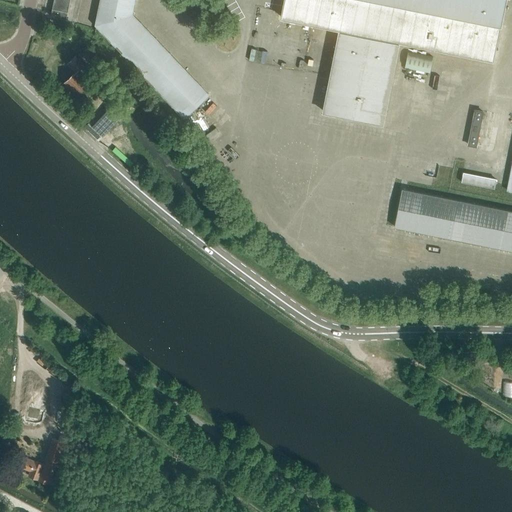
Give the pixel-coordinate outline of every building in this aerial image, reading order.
[(68,11),(70,0),(54,0),(53,8),(52,9),(51,16),(67,19),(68,12),(68,11)] [(209,94),(133,14),(135,0),(101,0),(96,24),(184,117),(209,94)] [(284,0),(282,17),(340,29),(324,111),(383,123),(400,41),(493,59),(504,0),(284,0)] [(408,52),(405,67),(420,70),(421,70),(430,72),(433,57),(408,52)] [(90,78),(95,73),(76,55),(68,64),(76,72),(64,83),(70,89),(71,88),(77,94),(84,86),(88,83),(83,78),(86,75),(90,78)] [(476,109),(469,144),(476,146),(483,111),(476,109)] [(497,179),(463,172),(461,181),(495,188),(497,179)] [(511,249),(511,210),(402,188),(394,226),(511,249)] [(462,359),(458,368),(465,371),(469,362),(462,359)] [(503,396),(511,396),(511,381),(504,381),(503,396)] [(52,475),(62,449),(60,448),(63,441),(53,437),(44,464),(20,455),(16,465),(30,470),(29,475),(56,485),(59,477),(52,475)] [(10,451),(8,455),(11,459),(16,459),(18,454),(15,450),(10,451)] [(57,489),(52,498),(62,503),(62,502),(66,495),(66,493),(57,489)]
